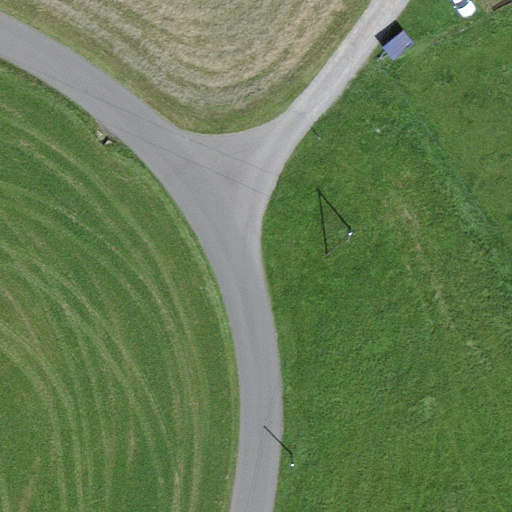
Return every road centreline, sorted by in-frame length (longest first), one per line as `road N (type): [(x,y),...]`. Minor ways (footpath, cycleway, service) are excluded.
road 1 (unclassified): [(250,511),(262,408),(257,351),(240,264),(214,202),(122,112),(0,34)]
road 2 (track): [(394,0),(288,133),(214,202)]
